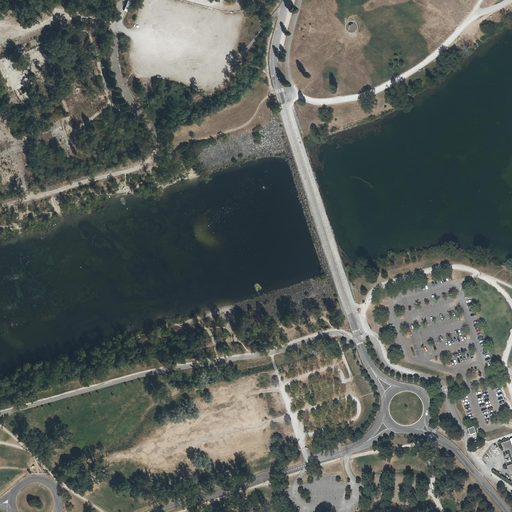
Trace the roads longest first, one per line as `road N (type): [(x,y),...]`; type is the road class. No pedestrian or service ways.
road 1 (track): [(116,27),(120,81),(154,128),(153,156),(0,208)]
road 2 (tertiary): [(371,369),(292,137)]
road 3 (tertiary): [(286,0),(273,58),(292,137)]
road 4 (track): [(0,42),(66,15),(116,27)]
